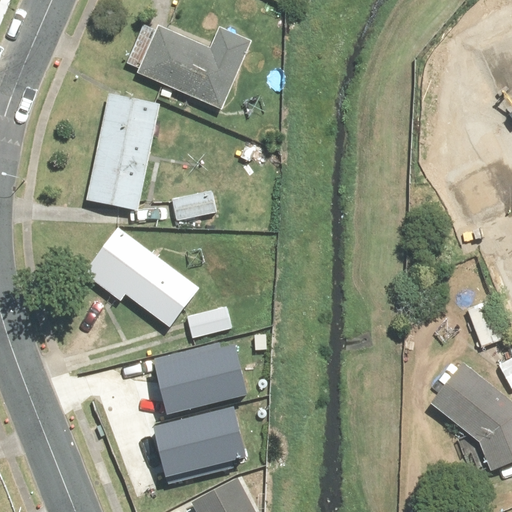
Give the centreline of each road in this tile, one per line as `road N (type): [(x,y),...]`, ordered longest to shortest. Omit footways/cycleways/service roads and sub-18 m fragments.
road 1 (residential): [(0,321),(76,511)]
road 2 (residential): [(49,0),(11,83),(0,142)]
